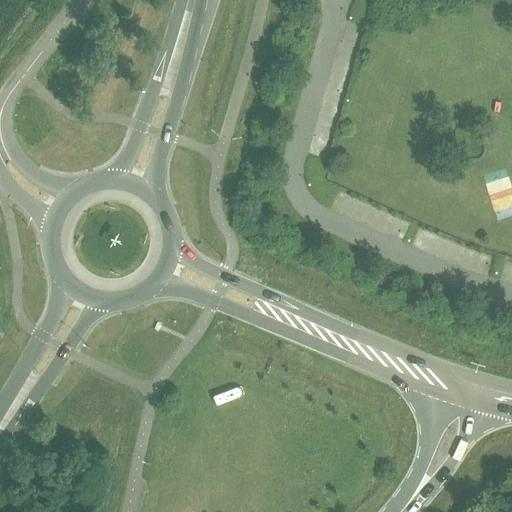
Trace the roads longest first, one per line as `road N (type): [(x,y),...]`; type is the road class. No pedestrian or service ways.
road 1 (unclassified): [(337,0),(295,160),(302,199),(321,217),(511,294)]
road 2 (secondary): [(485,393),(281,315)]
road 3 (unclassified): [(0,123),(78,0)]
road 4 (primary): [(12,412),(45,381),(102,300)]
road 5 (tertiary): [(405,511),(462,444),(485,393)]
road 6 (primary): [(65,279),(12,412)]
road 7 (primary): [(155,200),(176,61)]
road 8 (primary): [(176,61),(150,94),(113,182)]
road 9 (secondary): [(153,284),(246,315),(281,315)]
road 10 (secondary): [(281,315),(255,290),(171,248)]
